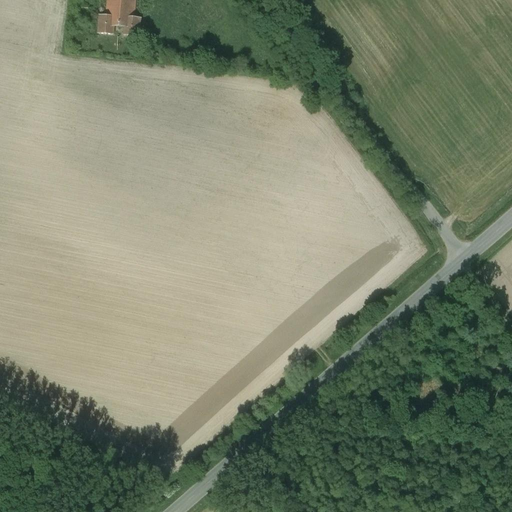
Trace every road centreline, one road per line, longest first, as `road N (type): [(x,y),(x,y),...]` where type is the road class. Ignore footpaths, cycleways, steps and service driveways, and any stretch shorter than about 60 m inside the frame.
road 1 (secondary): [(175,511),(464,259)]
road 2 (unclassified): [(264,0),(464,259)]
